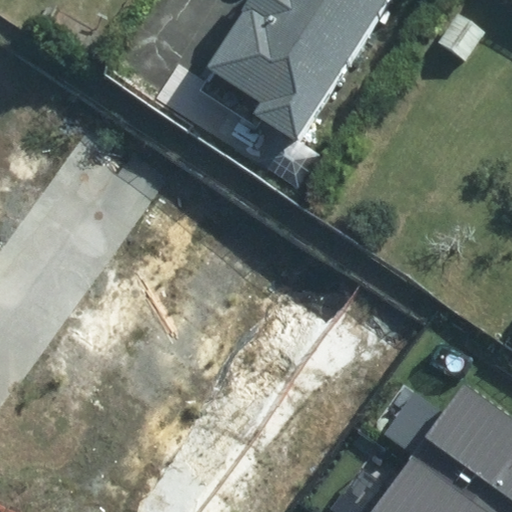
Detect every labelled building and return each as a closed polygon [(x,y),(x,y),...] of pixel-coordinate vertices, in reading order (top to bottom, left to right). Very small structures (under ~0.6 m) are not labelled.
[(288,144),(381,0),(242,0),(195,72),(249,106),(243,115),(288,144)] [(450,14),(429,43),(457,62),(477,34),(450,14)] [(0,161),(16,139),(0,128),(0,109),(22,78),(0,61),(0,161)] [(59,172),(5,170),(2,256),(56,258),(59,172)] [(296,511),(367,447),(289,361),(143,496),(157,511),(296,511)] [(413,463),(483,511),(511,511),(511,415),(467,385),(413,463)] [(377,511),(483,511),(413,463),(377,511)]
